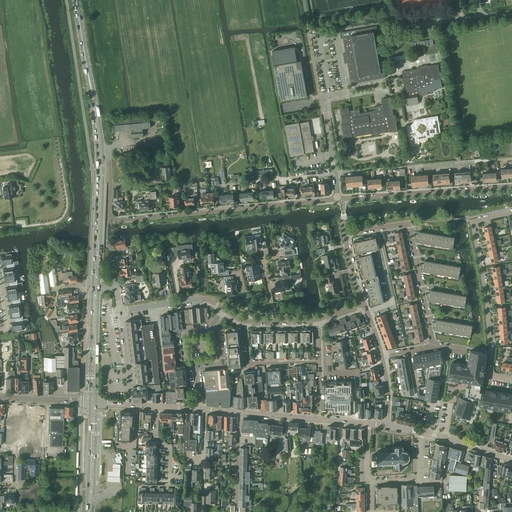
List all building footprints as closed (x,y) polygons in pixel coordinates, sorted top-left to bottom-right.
[(345,53),(343,54),(344,58),(345,63),(347,63),(351,84),(386,77),(376,26),(342,32),(345,53)] [(432,39),(412,43),(413,49),(423,47),(425,47),(433,45),(432,39)] [(302,68),(297,61),(294,47),(272,51),(273,51),(275,65),(274,65),(281,102),(296,99),(307,97),(302,68)] [(435,89),(442,87),(441,78),(442,78),(440,71),(439,71),(438,64),(428,66),(428,65),(420,66),(420,68),(409,70),(402,71),(403,78),(402,78),(401,78),(403,86),(406,85),(408,93),(404,93),(404,94),(404,95),(405,96),(406,101),(406,104),(419,102),(417,96),(418,96),(424,95),(428,94),(427,92),(435,91),(435,89)] [(349,107),(341,109),(343,124),(342,124),(345,140),(353,138),(352,137),(371,134),(372,135),(398,130),(395,115),(394,115),(390,97),(381,99),(382,103),(374,104),(375,111),(360,113),(360,109),(349,111),(349,107)] [(407,126),(408,134),(407,136),(409,137),(410,145),(411,145),(411,144),(420,143),(419,140),(428,139),(428,140),(428,137),(434,136),(435,136),(434,133),(440,132),(441,133),(440,125),(441,123),(439,121),(438,115),(437,115),(438,115),(430,117),(428,117),(420,119),(420,118),(419,118),(420,119),(418,120),(418,121),(418,122),(417,123),(416,123),(416,125),(407,126),(407,125),(407,126)] [(148,118),(135,119),(136,137),(142,137),(141,129),(148,128),(149,128),(149,118),(148,118)] [(136,137),(135,119),(112,121),(113,131),(129,130),(130,138),(136,137)] [(304,153),(314,152),(312,140),(314,140),(313,136),(311,136),(309,121),(299,123),(299,122),(285,125),(290,156),(305,154),(304,153)] [(171,178),(171,171),(171,167),(162,167),(163,179),(171,178)] [(462,172),(454,173),(455,183),(463,182),(462,172)] [(470,172),(462,172),(463,182),(471,182),(470,172)] [(449,173),(441,174),(442,184),(450,183),(449,173)] [(442,184),(441,174),(433,174),(434,184),(442,184)] [(359,176),(354,176),(355,186),(356,186),(363,185),(365,185),(365,178),(365,175),(364,175),(362,176),(362,175),(359,176)] [(419,175),(412,176),(412,186),(420,185),(419,175)] [(428,175),(419,175),(420,185),(428,185),(428,175)] [(355,186),(354,176),(346,177),(347,187),(355,186)] [(396,181),(393,181),(393,189),(400,189),(400,185),(405,185),(404,180),(404,181),(403,181),(403,178),(396,179),(396,181)] [(7,183),(7,184),(8,187),(3,187),(3,190),(2,190),(3,196),(4,196),(4,199),(13,198),(12,194),(15,193),(14,182),(7,183)] [(317,184),(318,190),(321,190),(322,193),(329,193),(329,189),(330,187),(329,187),(328,183),(325,183),(317,184)] [(301,187),(299,188),(299,191),(301,191),(302,195),(308,195),(307,187),(301,187)] [(287,188),(278,189),(279,197),(282,197),(288,197),(288,189),(287,189),(287,188)] [(135,203),(135,204),(135,205),(136,206),(137,206),(138,207),(139,207),(139,210),(140,210),(144,210),(144,209),(147,209),(147,210),(148,210),(152,210),(152,206),(148,206),(147,199),(156,198),(155,192),(150,192),(150,194),(147,194),(147,197),(144,197),(145,200),(139,200),(139,201),(138,201),(137,201),(136,202),(135,202),(135,203)] [(194,198),(185,199),(186,205),(190,205),(190,206),(195,206),(194,200),(197,200),(197,193),(194,193),(194,198)] [(174,207),(179,206),(178,196),(178,194),(175,194),(175,197),(169,197),(170,207),(171,207),(171,208),(174,208),(174,207)] [(113,198),(114,205),(113,205),(113,210),(118,209),(118,210),(119,211),(122,211),(123,210),(122,209),(123,209),(123,201),(122,201),(122,198),(117,199),(117,198),(113,198)] [(329,243),(329,242),(331,242),(330,232),(329,231),(328,230),(327,230),(326,231),(325,232),(325,233),(325,234),(320,234),(319,231),(312,232),(313,240),(318,240),(319,246),(324,245),(323,243),(329,243)] [(416,234),(415,237),(417,238),(416,242),(417,242),(424,243),(425,233),(418,231),(418,235),(416,234)] [(283,233),(279,239),(282,242),(279,245),(282,247),(280,250),(282,252),(283,253),(284,256),(294,255),(293,251),(291,250),(292,249),(291,248),(293,245),(292,244),(295,240),(291,237),(290,238),(289,237),(283,233)] [(425,233),(424,243),(431,244),(433,234),(425,233)] [(433,234),(431,244),(438,246),(440,235),(433,234)] [(253,235),(246,236),(247,244),(252,244),(252,250),(257,249),(257,248),(262,247),(262,249),(266,248),(265,241),(262,242),(261,237),(260,238),(260,235),(253,236),(253,235)] [(357,241),(354,241),(356,254),(360,253),(360,255),(358,256),(363,279),(367,278),(368,282),(365,282),(370,305),(378,303),(378,304),(382,303),(382,302),(383,302),(378,280),(379,280),(378,275),(375,275),(370,253),(367,254),(366,250),(379,247),(378,246),(379,246),(378,243),(376,235),(356,240),(357,241)] [(440,235),(438,246),(445,247),(447,236),(440,235)] [(447,236),(445,247),(452,248),(453,248),(454,237),(447,236)] [(116,240),(117,249),(126,248),(125,239),(116,240)] [(177,247),(173,248),(174,257),(175,257),(174,254),(178,254),(179,256),(179,259),(191,257),(190,255),(190,252),(192,251),(191,245),(185,246),(185,250),(178,251),(177,247)] [(123,258),(119,259),(119,264),(119,266),(120,267),(128,266),(127,262),(132,261),(131,254),(133,254),(133,251),(128,251),(128,254),(128,255),(123,255),(123,258)] [(6,257),(1,258),(2,264),(6,263),(6,266),(14,265),(13,256),(11,256),(11,254),(6,255),(6,257)] [(214,263),(214,254),(208,254),(208,264),(211,264),(212,273),(220,272),(220,275),(229,275),(228,270),(224,270),(224,262),(214,263)] [(333,261),(331,254),(321,256),(322,260),(324,260),(325,268),(330,267),(331,271),(336,270),(334,261),(333,261)] [(281,269),(283,277),(288,276),(287,269),(291,268),(289,260),(278,262),(279,270),(281,269)] [(422,264),(421,267),(423,267),(422,271),(423,272),(423,271),(430,273),(431,262),(424,261),(423,264),(422,264)] [(431,262),(430,273),(437,274),(439,263),(431,262)] [(439,263),(437,274),(444,275),(446,264),(439,263)] [(246,266),(249,281),(261,278),(258,264),(246,266)] [(446,264),(444,275),(451,276),(453,266),(446,264)] [(3,270),(4,276),(5,276),(6,275),(14,274),(17,274),(16,268),(15,268),(14,265),(6,266),(7,269),(4,269),(3,270)] [(453,266),(451,276),(458,277),(459,278),(460,267),(453,266)] [(190,274),(190,273),(190,272),(189,272),(188,271),(188,267),(180,268),(182,280),(181,281),(183,288),(192,287),(191,279),(190,279),(189,275),(190,274)] [(54,268),(48,269),(50,286),(57,285),(54,268)] [(124,271),(120,272),(120,277),(124,276),(125,279),(132,278),(131,271),(133,271),(132,268),(123,269),(124,271)] [(155,277),(152,278),(153,283),(156,283),(157,286),(158,286),(161,286),(161,285),(165,285),(163,273),(162,273),(161,270),(159,270),(159,273),(155,274),(155,277)] [(41,293),(49,292),(46,272),(38,274),(41,293)] [(65,273),(65,277),(64,277),(65,280),(68,279),(69,284),(77,282),(78,282),(79,281),(78,278),(77,278),(76,275),(72,276),(71,272),(65,273)] [(4,276),(5,282),(9,281),(9,284),(17,283),(16,280),(15,280),(14,274),(4,276)] [(276,287),(274,288),(274,292),(285,290),(285,291),(289,290),(288,284),(291,283),(291,280),(300,278),(300,274),(289,276),(288,276),(283,277),(278,278),(279,282),(275,283),(276,287)] [(224,277),(224,285),(227,285),(228,295),(237,294),(236,280),(233,280),(233,276),(224,277)] [(325,278),(326,283),(328,283),(330,294),(339,292),(336,281),(333,281),(331,276),(325,278)] [(10,287),(6,288),(7,294),(17,292),(16,286),(17,286),(17,283),(9,284),(10,287)] [(127,295),(124,295),(124,297),(125,297),(125,298),(125,299),(125,300),(125,301),(125,302),(129,302),(132,302),(132,301),(143,299),(141,299),(140,295),(134,296),(133,292),(132,285),(132,284),(125,286),(126,293),(127,295)] [(58,292),(59,299),(68,298),(69,304),(78,302),(77,295),(72,296),(71,290),(58,292)] [(427,293),(427,296),(429,296),(428,301),(429,301),(436,302),(437,291),(430,290),(429,293),(427,293)] [(437,291),(436,302),(443,303),(445,292),(437,291)] [(17,292),(7,294),(8,300),(12,299),(12,302),(20,301),(19,298),(18,298),(18,297),(20,297),(19,292),(17,292)] [(445,292),(443,303),(450,304),(452,294),(445,292)] [(40,296),(38,296),(39,304),(41,303),(42,306),(43,307),(45,307),(45,305),(47,305),(46,297),(50,297),(50,293),(40,295),(40,296)] [(452,294),(450,304),(457,305),(459,295),(452,294)] [(459,295),(457,305),(464,307),(465,307),(466,296),(459,295)] [(12,305),(9,306),(9,312),(20,310),(19,304),(20,304),(20,301),(12,302),(12,305)] [(67,305),(68,312),(78,311),(77,303),(67,305)] [(184,310),(185,323),(206,321),(208,319),(208,316),(209,316),(209,313),(207,313),(207,308),(198,309),(198,307),(194,308),(194,309),(184,310)] [(14,317),(15,320),(23,319),(22,316),(21,316),(20,310),(9,312),(10,318),(14,317)] [(167,315),(160,316),(163,340),(172,339),(171,332),(171,331),(183,330),(183,324),(182,319),(181,311),(174,312),(174,313),(167,314),(167,315)] [(64,315),(57,316),(57,320),(64,319),(65,319),(68,318),(69,323),(78,322),(76,314),(68,315),(64,316),(64,315)] [(355,314),(353,315),(357,327),(362,325),(363,327),(366,326),(364,320),(363,317),(360,318),(360,317),(357,318),(355,314)] [(385,314),(376,317),(378,322),(387,319),(385,314)] [(345,318),(342,319),(346,330),(351,329),(349,321),(347,322),(345,318)] [(23,319),(15,320),(15,323),(11,324),(12,330),(18,329),(18,330),(23,330),(22,322),(23,322),(23,319)] [(141,319),(126,321),(131,362),(137,361),(137,362),(136,363),(138,383),(140,383),(141,385),(149,385),(160,384),(159,377),(159,374),(159,371),(158,359),(153,324),(142,325),(141,319)] [(387,319),(378,322),(380,327),(389,324),(387,319)] [(433,322),(433,325),(435,326),(434,330),(442,331),(443,321),(436,319),(435,323),(433,322)] [(443,321),(442,331),(449,332),(451,322),(443,321)] [(335,322),(332,322),(336,334),(341,332),(338,325),(336,326),(335,322)] [(451,322),(449,332),(456,334),(458,323),(451,322)] [(458,323),(456,334),(463,335),(465,324),(458,323)] [(62,326),(63,330),(68,329),(69,332),(77,331),(76,324),(62,326)] [(389,324),(380,327),(382,332),(391,329),(389,324)] [(465,324),(463,335),(470,336),(471,336),(472,325),(465,324)] [(225,332),(228,368),(244,367),(240,327),(234,328),(231,328),(232,331),(225,332)] [(391,329),(382,332),(384,337),(393,334),(391,329)] [(31,334),(32,339),(34,352),(39,351),(36,333),(31,334)] [(66,336),(66,337),(66,339),(67,340),(68,340),(68,342),(70,342),(70,344),(77,343),(77,341),(78,340),(77,333),(67,334),(67,336),(66,336)] [(393,334),(384,337),(386,342),(395,339),(393,334)] [(172,339),(163,340),(164,348),(174,347),(173,342),(172,342),(172,339)] [(395,339),(386,342),(388,348),(392,346),(392,347),(396,346),(396,345),(397,345),(395,339)] [(63,348),(63,350),(64,350),(64,356),(64,367),(67,367),(67,390),(79,390),(79,367),(77,367),(77,360),(74,360),(74,352),(73,352),(73,347),(64,347),(64,348),(63,348)] [(174,347),(164,348),(164,356),(173,355),(173,352),(174,352),(174,347)] [(414,363),(413,363),(414,370),(428,367),(425,386),(417,387),(418,391),(417,391),(418,396),(420,397),(420,398),(425,398),(425,399),(436,401),(440,380),(439,380),(442,363),(443,363),(441,351),(413,356),(414,363)] [(459,397),(453,414),(469,419),(475,403),(474,403),(475,398),(481,399),(479,406),(510,411),(511,400),(511,394),(486,390),(485,393),(480,392),(481,384),(482,384),(487,354),(481,352),(470,351),(468,365),(452,362),(450,368),(448,379),(470,382),(469,390),(467,390),(465,390),(462,399),(459,397)] [(173,355),(164,356),(165,364),(174,363),(175,363),(175,358),(173,358),(173,355)] [(400,358),(396,359),(398,369),(400,376),(401,383),(402,390),(403,390),(404,396),(406,395),(406,396),(414,394),(413,388),(412,381),(411,374),(409,367),(407,357),(407,355),(403,355),(404,358),(400,358)] [(44,358),(44,371),(56,371),(56,358),(44,358)] [(350,361),(340,363),(340,366),(336,366),(336,369),(348,367),(347,362),(350,362),(350,361)] [(174,363),(165,364),(166,372),(169,371),(174,371),(174,367),(174,363)] [(174,367),(174,371),(175,378),(175,379),(176,385),(186,384),(187,384),(187,381),(186,378),(186,371),(185,368),(185,366),(176,367),(174,367)] [(272,368),(266,368),(266,375),(267,384),(282,383),(283,383),(282,375),(289,375),(288,374),(288,369),(282,369),(282,367),(276,368),(272,368)] [(206,370),(204,371),(204,373),(204,376),(206,388),(205,388),(207,388),(207,390),(206,391),(207,403),(207,405),(208,405),(211,405),(212,405),(214,406),(215,406),(218,406),(219,406),(219,405),(219,404),(219,403),(218,402),(219,402),(221,402),(222,406),(230,407),(230,396),(230,393),(230,389),(229,374),(228,369),(224,369),(211,370),(209,370),(207,370),(206,370)] [(244,372),(245,383),(248,383),(249,383),(250,383),(250,384),(250,387),(251,391),(251,392),(252,392),(252,396),(247,396),(247,398),(248,408),(252,408),(256,407),(256,409),(260,408),(259,395),(254,396),(253,392),(255,391),(255,392),(258,392),(257,386),(255,386),(255,387),(252,387),(251,384),(251,383),(254,382),(256,382),(255,371),(247,371),(244,372)] [(309,404),(316,404),(316,398),(317,398),(317,394),(311,394),(311,386),(316,386),(316,380),(314,380),(314,374),(307,374),(307,380),(308,380),(308,386),(309,386),(309,394),(309,404)] [(6,389),(14,389),(15,379),(6,378),(6,389)] [(43,378),(44,394),(49,394),(49,393),(53,393),(52,381),(46,381),(46,378),(43,378)] [(230,396),(230,407),(234,408),(241,408),(245,408),(246,398),(246,397),(246,393),(245,383),(244,378),(239,378),(241,392),(240,397),(230,396)] [(170,391),(166,391),(167,402),(171,403),(176,403),(177,403),(177,402),(176,399),(174,385),(176,385),(175,379),(170,379),(170,391)] [(296,402),(293,402),(293,412),(293,413),(302,413),(301,402),(301,400),(303,397),(302,386),(302,381),(299,381),(299,382),(298,382),(294,383),(295,386),(296,386),(296,392),(296,401),(296,402)] [(332,414),(355,414),(355,400),(353,400),(353,381),(333,381),(333,383),(322,383),(322,410),(327,410),(330,410),(330,409),(332,409),(332,414)] [(372,382),(369,382),(369,386),(372,385),(373,389),(376,389),(377,396),(383,395),(382,385),(379,385),(378,381),(372,382)] [(268,395),(268,399),(269,411),(277,410),(277,400),(271,400),(271,396),(271,394),(283,393),(282,383),(282,387),(268,388),(268,395)] [(176,385),(174,385),(176,399),(187,398),(186,390),(186,387),(186,384),(176,385)] [(149,385),(141,385),(138,385),(138,387),(133,387),(133,390),(134,401),(139,401),(139,402),(147,401),(150,401),(149,385)] [(303,402),(301,402),(302,413),(311,414),(312,405),(309,405),(308,404),(308,401),(308,399),(307,398),(305,398),(303,399),(303,401),(303,402)] [(375,408),(374,413),(382,414),(383,409),(381,409),(382,404),(376,403),(375,406),(378,407),(378,408),(375,408)] [(49,408),(48,433),(50,433),(50,434),(50,446),(63,446),(63,443),(67,444),(67,441),(63,440),(63,434),(64,434),(64,416),(65,406),(64,406),(64,407),(58,407),(49,406),(49,408)] [(65,406),(64,416),(69,416),(68,421),(73,421),(74,417),(72,417),(72,407),(68,407),(68,406),(66,406),(65,406)] [(4,428),(3,437),(16,438),(16,435),(19,435),(19,438),(24,438),(24,435),(26,435),(26,438),(32,438),(32,435),(34,435),(34,436),(35,436),(40,436),(41,410),(33,410),(31,410),(31,409),(26,409),(26,411),(23,411),(23,409),(18,409),(18,411),(16,411),(16,407),(8,407),(7,423),(6,422),(5,428),(4,428)] [(404,424),(406,413),(406,414),(404,413),(402,413),(403,408),(398,407),(396,416),(398,417),(397,422),(398,422),(400,423),(404,423),(404,424)] [(406,413),(404,424),(410,425),(413,426),(413,425),(414,426),(416,419),(420,420),(421,414),(417,413),(417,412),(413,411),(412,414),(406,413)] [(120,412),(119,426),(119,427),(132,428),(134,428),(135,413),(120,412)] [(139,412),(139,413),(140,413),(139,428),(151,428),(151,419),(152,419),(153,415),(153,414),(153,413),(152,413),(151,413),(150,413),(148,413),(146,413),(146,412),(145,412),(145,413),(143,413),(143,412),(139,412)] [(161,421),(161,427),(163,427),(163,423),(162,423),(163,421),(170,421),(170,423),(169,423),(169,426),(171,426),(172,413),(169,413),(168,413),(167,412),(167,413),(166,413),(161,413),(160,421),(161,421)] [(172,413),(171,431),(176,431),(176,425),(178,425),(178,434),(183,434),(184,413),(182,413),(180,413),(180,412),(180,413),(179,413),(179,412),(178,412),(178,413),(177,413),(177,412),(177,413),(177,414),(177,413),(177,414),(172,413)] [(184,427),(184,439),(184,450),(196,451),(197,444),(189,444),(190,440),(190,427),(188,427),(189,421),(189,413),(184,413),(184,427)] [(208,420),(208,422),(209,423),(213,424),(213,429),(215,429),(217,429),(217,423),(216,423),(216,415),(214,415),(210,414),(210,415),(209,419),(208,420)] [(217,415),(217,423),(217,429),(215,429),(215,432),(219,432),(219,429),(223,429),(223,416),(222,416),(219,415),(218,415),(217,415)] [(228,444),(236,444),(237,434),(236,434),(236,431),(235,430),(236,423),(237,423),(238,417),(236,417),(230,416),(229,430),(229,434),(228,444)] [(241,434),(249,435),(251,420),(243,419),(241,434)] [(249,435),(257,436),(258,422),(259,420),(251,420),(249,435)] [(258,422),(257,436),(268,437),(269,434),(269,424),(268,424),(268,423),(258,422)] [(288,432),(298,432),(299,423),(289,422),(288,432)] [(493,423),(489,442),(493,443),(492,448),(496,449),(495,449),(497,450),(500,440),(499,441),(499,440),(500,437),(494,436),(496,423),(493,423)] [(282,435),(283,426),(270,424),(269,434),(282,435)] [(117,426),(116,441),(123,441),(122,443),(126,443),(126,442),(132,442),(132,428),(119,427),(119,426),(117,426)] [(327,434),(325,434),(324,443),(327,443),(327,439),(338,440),(339,434),(339,427),(328,426),(327,434)] [(299,434),(298,437),(299,442),(301,442),(304,442),(309,443),(310,430),(311,429),(307,428),(299,428),(299,434)] [(357,446),(360,446),(359,440),(357,440),(357,429),(350,428),(350,446),(352,446),(357,446)] [(324,443),(325,434),(325,433),(320,432),(321,431),(314,430),(313,442),(316,442),(316,443),(324,444),(324,443)] [(500,440),(497,450),(498,450),(498,451),(499,451),(500,451),(502,452),(502,451),(505,452),(507,447),(507,446),(508,446),(508,447),(511,448),(511,443),(511,433),(509,440),(505,438),(504,441),(500,440)] [(146,441),(146,446),(157,446),(157,442),(151,441),(151,438),(148,438),(143,437),(143,441),(146,441)] [(433,458),(432,465),(444,466),(445,460),(446,457),(449,447),(443,446),(444,445),(436,443),(434,458),(433,458)] [(240,447),(240,453),(247,454),(250,454),(251,445),(245,445),(245,447),(240,447)] [(378,455),(372,455),(372,461),(374,461),(374,462),(375,463),(376,463),(376,462),(378,462),(378,464),(379,464),(379,465),(379,464),(383,464),(383,465),(383,464),(387,464),(387,465),(388,465),(388,464),(391,464),(391,465),(392,465),(392,464),(394,464),(394,467),(395,467),(395,468),(395,469),(396,468),(404,468),(405,468),(404,467),(404,463),(407,462),(408,462),(410,459),(410,458),(410,455),(411,455),(410,454),(408,452),(408,451),(407,451),(404,450),(404,447),(404,446),(403,446),(395,447),(395,446),(395,447),(395,448),(394,448),(392,448),(392,451),(391,451),(391,450),(391,451),(387,451),(387,450),(387,451),(383,451),(383,450),(382,450),(382,451),(379,451),(379,450),(378,450),(378,451),(378,455)] [(449,447),(446,457),(452,458),(462,461),(464,452),(464,451),(449,447)] [(120,452),(115,454),(117,457),(115,457),(118,466),(123,464),(120,459),(122,458),(120,452)] [(480,466),(484,467),(491,467),(492,458),(482,455),(482,458),(482,459),(482,461),(481,461),(480,466)] [(461,464),(462,461),(452,458),(448,469),(454,471),(467,475),(469,466),(461,464)] [(31,475),(32,475),(33,476),(34,476),(35,476),(36,476),(37,476),(38,475),(39,475),(39,464),(34,464),(34,463),(35,463),(35,460),(27,459),(27,464),(24,464),(24,463),(18,463),(18,479),(24,479),(24,467),(31,468),(31,475)] [(113,471),(108,470),(108,480),(120,481),(120,464),(113,463),(113,471)] [(206,471),(206,478),(213,478),(213,472),(216,472),(216,464),(210,464),(210,468),(207,467),(206,471)] [(500,475),(508,476),(509,477),(510,467),(511,465),(504,464),(504,466),(501,466),(500,475)] [(187,487),(193,487),(193,483),(199,483),(200,471),(192,470),(192,480),(188,479),(187,487)] [(431,477),(433,477),(436,478),(436,479),(441,480),(442,480),(443,472),(431,471),(431,475),(431,477)] [(449,490),(466,491),(467,476),(450,475),(449,490)] [(355,491),(352,492),(352,494),(364,493),(364,487),(361,487),(361,484),(355,484),(355,486),(356,487),(356,493),(355,493),(355,491)] [(401,484),(402,507),(402,506),(407,506),(411,506),(410,511),(418,511),(417,496),(417,488),(417,486),(417,487),(414,487),(414,486),(411,486),(411,485),(411,484),(401,484)] [(399,504),(399,485),(382,485),(382,486),(380,486),(376,486),(376,495),(376,503),(381,503),(381,504),(399,504)] [(417,486),(417,488),(417,496),(435,495),(434,486),(417,486)] [(207,503),(215,504),(215,490),(208,490),(208,496),(207,496),(207,503)] [(5,496),(1,496),(2,502),(4,502),(4,503),(10,503),(10,504),(11,504),(13,504),(13,503),(14,503),(14,495),(4,495),(5,496)] [(191,510),(197,511),(197,503),(192,503),(192,497),(185,497),(184,505),(191,506),(191,510)] [(501,503),(501,510),(504,510),(503,511),(511,511),(511,507),(506,507),(506,503),(501,503)]
